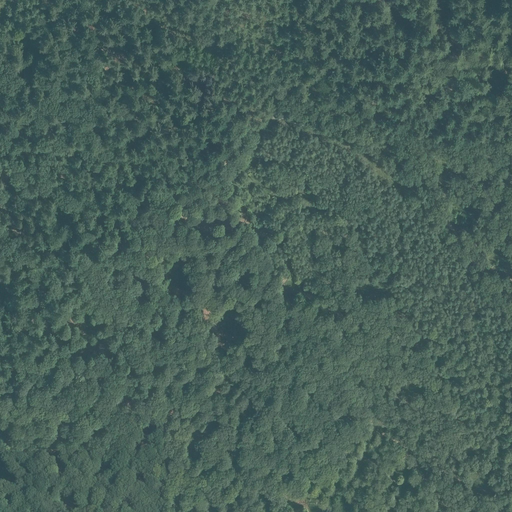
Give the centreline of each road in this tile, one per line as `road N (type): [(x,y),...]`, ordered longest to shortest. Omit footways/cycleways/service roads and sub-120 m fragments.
road 1 (track): [(268,114),(344,145),(419,195),(511,312)]
road 2 (track): [(268,114),(236,157),(127,231),(89,283)]
road 3 (track): [(511,115),(307,73)]
road 4 (track): [(268,114),(382,0)]
road 5 (track): [(0,370),(78,299),(70,275),(89,283)]
